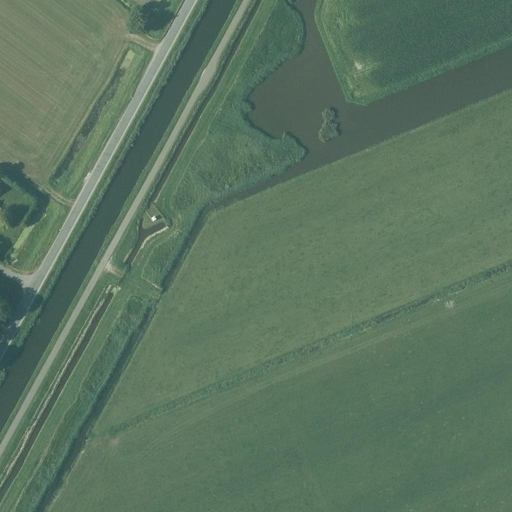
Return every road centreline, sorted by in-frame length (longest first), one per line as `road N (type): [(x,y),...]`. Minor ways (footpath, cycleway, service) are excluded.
road 1 (unclassified): [(0,452),(245,0)]
road 2 (tertiary): [(0,349),(192,0)]
